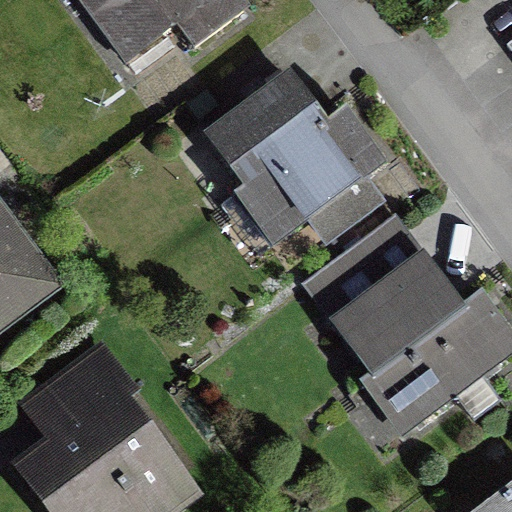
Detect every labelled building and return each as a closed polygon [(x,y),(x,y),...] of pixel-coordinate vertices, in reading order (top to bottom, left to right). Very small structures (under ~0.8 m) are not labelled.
[(177,24),(195,48),(243,12),(234,0),(91,0),(133,57),(177,24)] [(380,203),(361,177),(380,162),(352,124),(333,138),(289,78),(209,137),(282,235),(329,200),(349,226),(380,203)] [(304,284),(412,428),(511,353),(511,337),(489,307),(470,321),(394,217),(304,284)] [(0,317),(44,285),(0,224),(0,317)] [(98,511),(99,511),(167,511),(191,495),(123,403),(133,395),(103,355),(47,396),(75,434),(26,470),(57,511),(98,511)] [(511,511),(511,491),(484,511),(511,511)]
